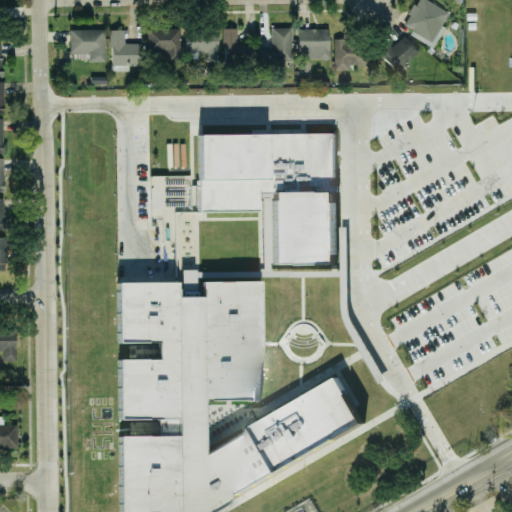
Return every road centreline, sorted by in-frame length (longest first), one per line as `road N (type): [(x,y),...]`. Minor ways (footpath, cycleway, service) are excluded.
road 1 (residential): [(41,0),(49,511)]
road 2 (secondary): [(511,452),(408,511)]
